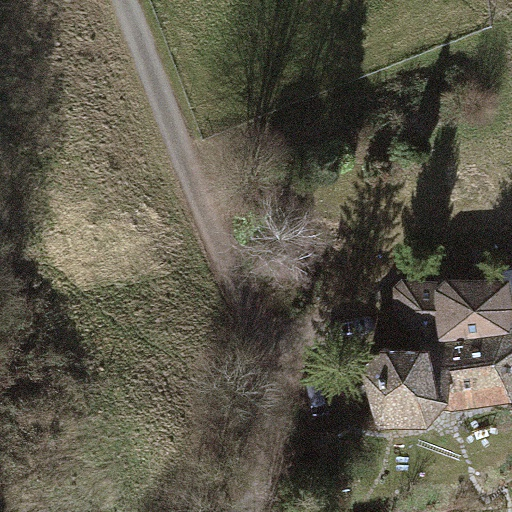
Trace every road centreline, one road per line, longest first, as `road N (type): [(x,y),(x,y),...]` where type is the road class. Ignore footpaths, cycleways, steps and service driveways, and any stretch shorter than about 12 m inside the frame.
road 1 (unclassified): [(125,0),(223,266),(276,345)]
road 2 (track): [(276,345),(280,473),(261,511)]
